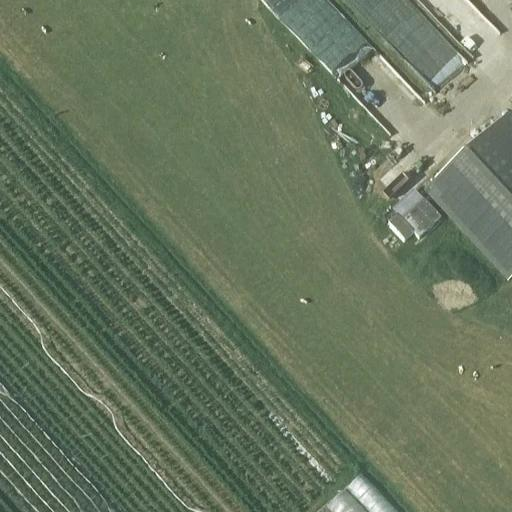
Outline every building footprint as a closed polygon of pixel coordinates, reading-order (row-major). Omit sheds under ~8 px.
[(322,0),(260,0),(319,61),(335,46),(342,53),(349,46),(350,47),(359,39),(322,0)] [(453,53),(402,0),(345,0),(422,81),(453,53)] [(373,106),(399,85),(385,69),(360,90),(373,106)] [(511,278),(511,115),(425,197),(505,284),(511,278)] [(369,225),(375,234),(396,221),(390,212),(369,225)] [(0,461),(53,511),(128,511),(0,389),(0,461)] [(318,511),(396,511),(361,474),(345,488),(318,511)]
